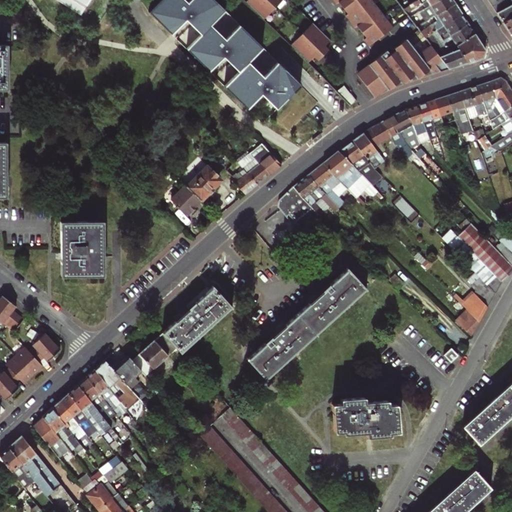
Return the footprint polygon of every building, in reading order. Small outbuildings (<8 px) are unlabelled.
[(56,0),(80,15),(89,0),(56,0)] [(224,86),(247,109),(261,94),(277,109),(301,85),(277,62),(263,77),(248,62),(263,47),(240,25),(225,39),(211,25),(225,10),(214,0),(190,0),(188,3),(184,0),(160,0),(149,12),(172,35),(186,20),(201,35),(186,49),(209,72),(224,57),(239,72),(224,86)] [(264,21),(284,0),(249,0),(247,3),(264,21)] [(373,0),(334,0),(338,4),(341,3),(349,14),(347,16),(357,28),(359,27),(368,38),(366,40),(371,46),(395,28),(373,0)] [(405,10),(409,7),(404,0),(398,0),(405,10)] [(439,17),(457,5),(453,0),(442,0),(432,7),(421,14),(428,24),(439,17)] [(493,8),(506,0),(493,0),(490,2),(493,8)] [(511,7),(511,5),(508,0),(506,0),(493,8),(498,15),(511,7)] [(427,38),(438,31),(463,15),(457,5),(439,17),(442,22),(424,34),(427,38)] [(511,7),(498,15),(511,35),(511,7)] [(463,15),(438,31),(441,35),(448,31),(451,37),(470,25),(463,15)] [(332,41),(315,23),(303,34),(291,47),(309,64),(316,57),(320,61),(331,50),(327,46),(332,41)] [(470,25),(451,37),(445,41),(453,51),(458,48),(477,36),(470,25)] [(453,51),(445,41),(441,35),(438,31),(427,38),(432,45),(451,69),(469,64),(458,48),(453,51)] [(487,51),(477,36),(458,48),(469,64),(483,59),(485,56),(487,51)] [(390,90),(402,81),(405,84),(416,75),(419,79),(431,70),(434,74),(440,69),(442,72),(445,71),(451,69),(432,45),(420,54),(408,39),(390,53),(389,50),(358,74),(376,98),(389,88),(390,90)] [(500,79),(489,83),(495,98),(490,110),(493,112),(497,101),(511,92),(505,82),(500,79)] [(495,98),(489,83),(477,87),(483,103),(486,111),(488,118),(490,121),(496,117),(493,112),(490,110),(495,98)] [(346,85),(338,93),(352,107),(359,101),(346,85)] [(477,87),(468,89),(474,106),(483,103),(477,87)] [(468,89),(459,92),(469,121),(478,117),(474,106),(468,89)] [(459,92),(446,97),(452,113),(458,130),(471,126),(469,121),(459,92)] [(497,101),(493,112),(496,117),(511,105),(511,92),(497,101)] [(452,113),(446,97),(435,100),(440,117),(452,113)] [(435,100),(425,104),(431,120),(432,124),(434,128),(438,127),(443,125),(440,117),(435,100)] [(431,120),(425,104),(417,107),(422,123),(431,120)] [(504,124),(511,118),(511,105),(496,117),(490,121),(493,131),(504,124)] [(425,131),(422,123),(417,107),(405,110),(413,135),(416,144),(428,140),(425,131)] [(405,110),(394,116),(398,125),(393,128),(397,134),(399,133),(403,140),(413,135),(405,110)] [(46,121),(46,111),(31,111),(31,121),(46,121)] [(380,123),(389,139),(393,146),(391,147),(406,161),(410,157),(407,154),(411,150),(408,147),(406,145),(403,140),(399,133),(397,134),(393,128),(398,125),(394,116),(380,123)] [(369,165),(374,170),(384,162),(373,148),(379,144),(389,139),(380,123),(372,128),(353,141),(369,165)] [(430,129),(425,131),(428,140),(428,141),(437,138),(434,128),(432,124),(429,125),(430,129)] [(439,132),(438,127),(434,128),(437,138),(438,141),(443,140),(441,132),(439,132)] [(485,137),(483,132),(474,137),(476,143),(478,142),(484,138),(485,137)] [(511,144),(511,133),(511,134),(492,147),(501,153),(511,144)] [(413,135),(403,140),(406,145),(408,147),(416,144),(413,135)] [(130,142),(144,157),(150,151),(135,137),(130,142)] [(484,153),(491,148),(484,138),(478,142),(484,153)] [(369,165),(353,141),(338,152),(348,165),(357,174),(369,165)] [(263,144),(251,154),(270,176),(283,166),(263,144)] [(158,159),(150,151),(144,157),(153,165),(158,159)] [(251,154),(249,152),(237,162),(239,164),(251,154)] [(338,152),(323,163),(335,178),(337,180),(345,189),(359,176),(357,174),(348,165),(338,152)] [(251,154),(239,164),(241,166),(245,170),(258,185),(270,176),(251,154)] [(319,190),(328,199),(334,195),(328,187),(337,180),(335,178),(323,163),(308,175),(319,190)] [(201,201),(202,202),(208,196),(212,196),(215,193),(214,190),(216,188),(214,186),(220,180),(208,167),(203,172),(200,168),(190,177),(194,181),(187,187),(201,201)] [(235,184),(246,196),(258,185),(245,170),(237,176),(238,177),(235,180),(235,184)] [(334,204),(328,199),(319,190),(308,175),(294,188),(301,196),(310,206),(320,217),(325,213),(316,203),(321,199),(330,208),(334,204)] [(374,192),(359,176),(345,189),(354,198),(362,190),(369,197),(374,192)] [(201,201),(187,187),(185,186),(171,200),(187,216),(201,201)] [(301,196),(294,188),(280,201),(278,208),(287,217),(289,215),(295,221),(296,221),(305,230),(320,218),(320,217),(310,206),(301,196)] [(274,245),(287,231),(272,218),(260,232),(274,245)] [(489,271),(481,279),(495,293),(501,283),(500,282),(511,270),(511,267),(500,255),(465,220),(457,227),(462,232),(456,238),(489,271)] [(63,277),(106,276),(105,222),(62,222),(63,277)] [(500,255),(511,267),(511,253),(506,248),(500,255)] [(364,292),(347,271),(245,359),(262,380),(364,292)] [(465,284),(473,292),(487,307),(495,293),(481,279),(475,274),(465,284)] [(229,307),(212,287),(161,334),(175,349),(179,353),(229,307)] [(478,321),(487,307),(473,292),(462,304),(467,309),(478,321)] [(16,310),(3,299),(0,302),(0,306),(21,327),(24,323),(13,314),(16,310)] [(0,306),(0,320),(15,335),(21,327),(0,306)] [(478,321),(467,309),(455,321),(470,336),(478,321)] [(14,335),(15,335),(0,320),(0,326),(2,328),(3,326),(14,335)] [(161,334),(131,361),(141,372),(145,377),(175,349),(161,334)] [(38,344),(54,360),(61,353),(46,336),(38,344)] [(49,364),(54,360),(38,344),(33,347),(34,349),(31,352),(43,363),(45,361),(49,364)] [(40,365),(43,363),(31,352),(30,353),(27,350),(8,367),(11,371),(5,375),(4,374),(0,377),(0,401),(3,399),(6,402),(19,391),(16,387),(21,382),(24,386),(44,369),(40,365)] [(112,371),(126,386),(134,378),(141,372),(131,361),(127,357),(112,371)] [(130,391),(126,386),(112,371),(103,361),(94,370),(119,402),(126,397),(134,406),(139,401),(130,391)] [(119,402),(94,370),(85,378),(111,410),(115,406),(121,414),(126,410),(119,402)] [(85,378),(77,386),(102,418),(107,415),(112,422),(117,418),(111,410),(85,378)] [(138,383),(134,378),(126,386),(130,391),(138,383)] [(511,382),(502,392),(495,397),(475,416),(469,421),(462,427),(478,446),(511,415),(511,382)] [(102,418),(77,386),(67,394),(93,427),(97,423),(105,433),(110,429),(102,418)] [(490,392),(493,395),(500,389),(497,386),(490,392)] [(493,395),(495,397),(502,392),(500,389),(493,395)] [(88,431),(93,427),(67,394),(60,401),(83,431),(88,438),(91,435),(88,431)] [(365,432),(365,436),(389,434),(388,431),(397,430),(396,405),(388,405),(387,401),(364,402),(364,397),(340,399),(341,403),(332,404),(334,432),(342,431),(343,434),(365,432)] [(75,438),(83,431),(60,401),(51,409),(75,438)] [(322,511),(228,407),(218,416),(305,511),(322,511)] [(42,417),(67,449),(77,441),(75,438),(51,409),(42,417)] [(463,415),(467,419),(473,413),(470,410),(463,415)] [(473,413),(467,419),(469,421),(475,416),(473,413)] [(57,457),(67,449),(42,417),(32,426),(57,457)] [(266,511),(284,511),(208,427),(198,436),(266,511)] [(8,448),(43,493),(46,497),(60,485),(21,436),(8,448)] [(73,456),(83,448),(77,441),(67,449),(73,456)] [(0,458),(7,467),(12,473),(25,490),(34,501),(43,493),(8,448),(0,455),(0,458)] [(112,468),(104,475),(94,483),(84,491),(98,509),(117,494),(109,483),(127,470),(120,462),(112,468)] [(112,468),(108,462),(99,469),(104,475),(112,468)] [(94,483),(104,475),(99,469),(89,477),(94,483)] [(463,511),(490,488),(474,470),(467,477),(461,482),(440,500),(435,505),(427,511),(463,511)] [(459,480),(464,475),(461,471),(456,477),(459,480)] [(84,491),(94,483),(89,477),(88,475),(78,483),(84,491)] [(100,511),(120,511),(127,507),(117,494),(98,509),(100,511)] [(429,499),(433,503),(438,498),(435,494),(429,499)]
